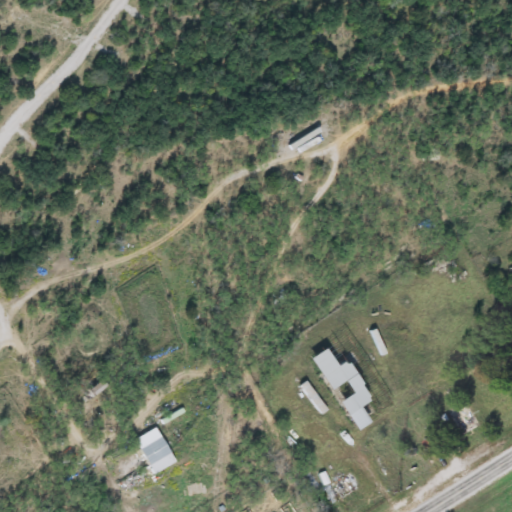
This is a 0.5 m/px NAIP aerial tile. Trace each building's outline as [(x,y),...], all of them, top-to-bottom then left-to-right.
[(296,153),(294,149),(307,141),(310,144),(296,153)] [(302,356),(317,347),(327,365),(338,359),(361,399),(352,405),(362,422),(348,429),(330,400),(342,392),(335,381),(321,389),(302,356)] [(80,389),(96,379),(101,388),(85,397),(80,389)] [(316,413),(296,384),(302,380),(321,410),(316,413)] [(129,438),(151,427),(170,462),(148,474),(129,438)] [(324,486),(340,476),(351,493),(335,503),(324,486)]
